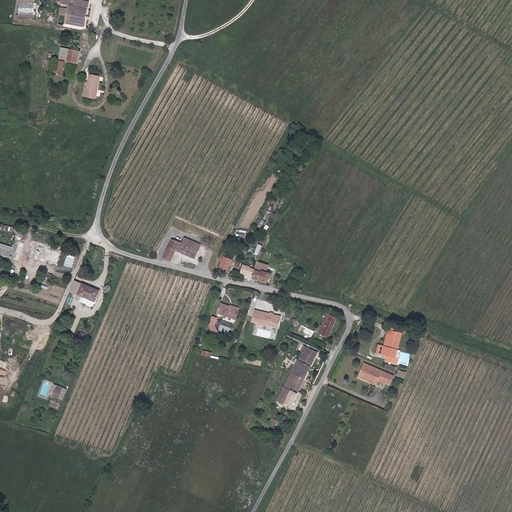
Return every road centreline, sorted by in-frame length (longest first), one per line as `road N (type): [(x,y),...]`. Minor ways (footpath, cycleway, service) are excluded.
road 1 (unclassified): [(252,511),(350,320),(338,304),(140,258),(100,237),(97,216),(114,162),(178,38)]
road 2 (track): [(511,366),(374,311),(349,314)]
